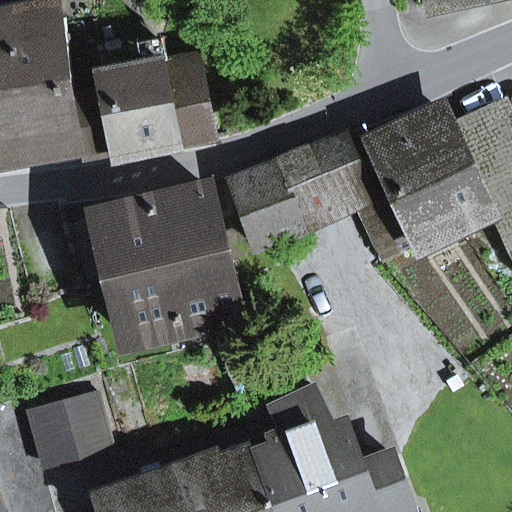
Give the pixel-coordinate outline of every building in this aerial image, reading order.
[(0,64),(27,59),(68,50),(63,2),(0,11),(0,64)] [(118,153),(119,158),(179,149),(166,63),(161,44),(142,49),(145,67),(103,76),(107,93),(118,153)] [(85,156),(76,100),(74,82),(68,50),(27,59),(41,151),(32,153),(34,166),(85,156)] [(166,63),(179,149),(215,141),(199,57),(166,63)] [(0,160),(32,153),(41,151),(27,59),(0,64),(0,160)] [(76,100),(85,156),(118,153),(107,93),(103,76),(74,82),(76,100)] [(493,212),(511,255),(511,115),(507,104),(439,132),(432,116),(373,143),(395,195),(361,212),(384,261),(493,212)] [(309,150),(320,176),(355,161),(345,135),(309,150)] [(343,194),(331,200),(320,176),(309,150),(281,162),(295,197),(309,231),(351,211),(343,194)] [(351,211),(373,201),(355,161),(320,176),(331,200),(343,194),(351,211)] [(234,178),(247,214),(295,197),(281,162),(234,178)] [(211,190),(98,218),(113,279),(226,251),(211,190)] [(261,249),(309,231),(295,197),(247,214),(261,249)] [(128,340),(241,312),(226,251),(113,279),(128,340)] [(257,461),(275,511),(328,511),(299,428),(328,415),(316,390),(272,411),(283,435),(272,440),(278,453),(257,461)] [(30,411),(46,471),(97,457),(115,452),(99,392),(30,411)] [(412,511),(393,456),(360,467),(347,429),(330,435),(326,421),(330,419),(328,415),(299,428),(328,511),(412,511)] [(176,467),(192,511),(275,511),(257,461),(250,441),(176,467)] [(192,511),(176,467),(124,486),(133,511),(192,511)] [(98,495),(103,511),(133,511),(124,486),(98,495)]
